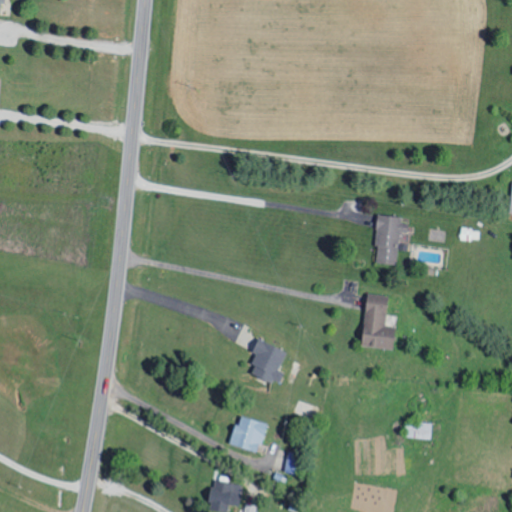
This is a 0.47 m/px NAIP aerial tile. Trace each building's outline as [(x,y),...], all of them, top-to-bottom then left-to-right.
[(405,218),(381,215),(377,263),(399,265),(402,232),(413,233),(414,225),(404,224),(405,218)] [(482,229),(463,228),(463,240),(481,241),(482,229)] [(392,296),(372,292),(363,343),(397,349),(400,327),(387,325),(392,296)] [(254,372),(282,383),(287,372),(281,370),(289,350),(262,338),(252,361),(258,364),(254,372)] [(233,442),(260,452),(270,422),(242,413),(233,442)] [(434,422),(408,421),(407,437),(433,438),(434,422)] [(244,484),(215,479),(210,509),(229,511),(230,504),(241,506),(244,484)] [(256,511),(258,505),(247,503),(245,511),(256,511)]
